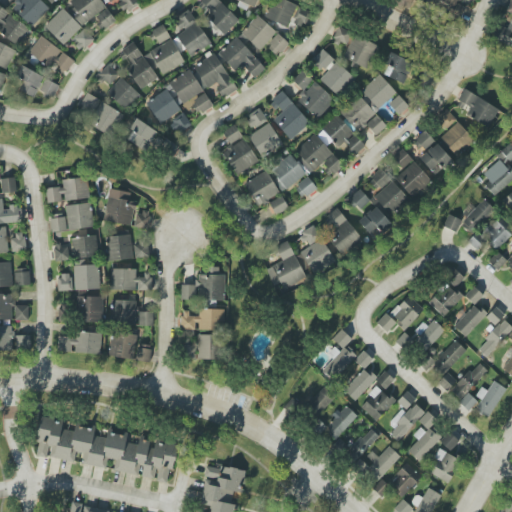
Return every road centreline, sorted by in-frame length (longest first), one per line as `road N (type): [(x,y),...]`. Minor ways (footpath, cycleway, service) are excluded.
road 1 (residential): [(224,187),(264,236),(283,232),(441,96),(491,0)]
road 2 (residential): [(0,379),(165,392),(240,415),(292,449),(355,511)]
road 3 (residential): [(511,476),(373,340),(366,314),(397,283)]
road 4 (residential): [(352,0),(273,84),(202,137),(203,159),(224,187)]
road 5 (residential): [(43,379),(44,294),(28,170),(0,151)]
road 6 (residential): [(8,116),(60,115),(117,36),(182,0)]
road 7 (residential): [(165,392),(166,241)]
road 8 (residential): [(397,283),(454,253),(511,309)]
road 9 (residential): [(8,379),(29,511)]
road 10 (residential): [(352,0),(466,51)]
